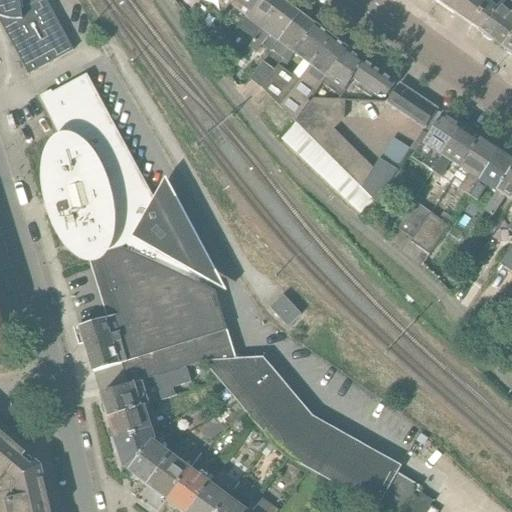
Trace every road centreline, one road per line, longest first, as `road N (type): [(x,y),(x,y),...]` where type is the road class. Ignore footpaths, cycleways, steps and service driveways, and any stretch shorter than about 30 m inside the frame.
road 1 (residential): [(60,387),(0,179)]
road 2 (residential): [(511,104),(368,0)]
road 3 (residential): [(89,511),(60,387)]
